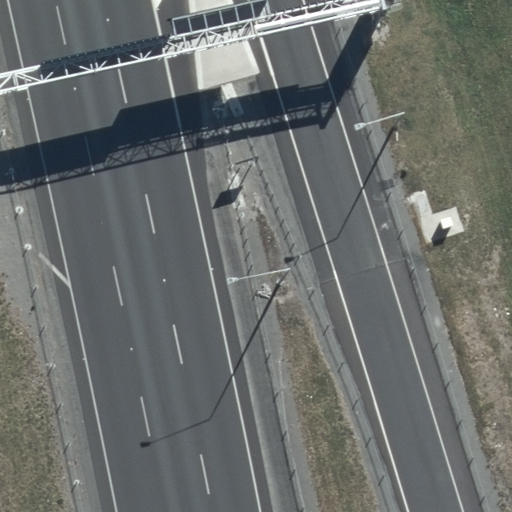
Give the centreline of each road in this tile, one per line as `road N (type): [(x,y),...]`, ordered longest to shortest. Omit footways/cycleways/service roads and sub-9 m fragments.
road 1 (motorway): [(278,0),(435,511)]
road 2 (motorway): [(77,0),(186,511)]
